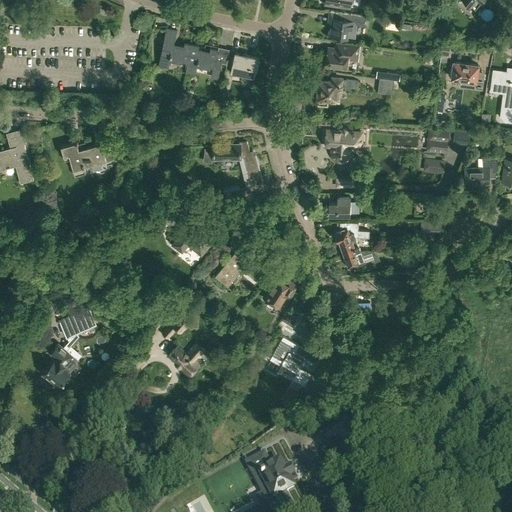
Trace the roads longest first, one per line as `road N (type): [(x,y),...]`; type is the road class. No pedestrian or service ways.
road 1 (residential): [(0,119),(165,136),(276,119)]
road 2 (residential): [(354,511),(330,287)]
road 3 (residential): [(330,287),(437,279),(511,216)]
road 4 (residential): [(330,287),(293,193),(276,119)]
road 5 (unclassified): [(126,42),(118,74),(0,73)]
road 6 (residential): [(283,36),(141,0)]
road 7 (unclassified): [(126,42),(0,41)]
